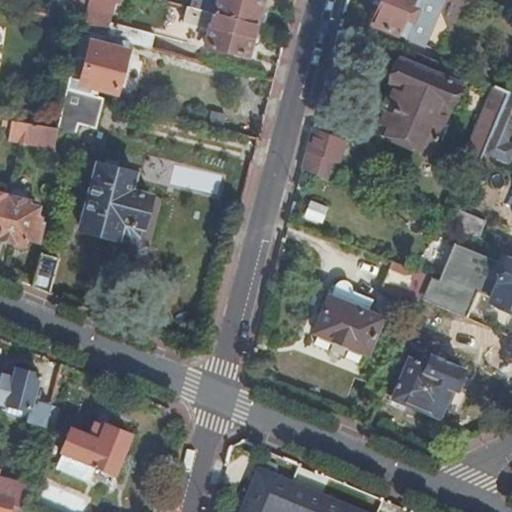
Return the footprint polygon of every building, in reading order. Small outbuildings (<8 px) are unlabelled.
[(72,0),(69,18),(85,21),(89,0),(72,0)] [(89,0),(85,21),(83,31),(129,44),(152,50),(156,36),(111,23),(116,0),(89,0)] [(256,25),(258,26),(265,0),(194,0),(192,9),(256,25)] [(383,0),(373,26),(425,48),(443,4),(437,2),(437,0),(383,0)] [(256,25),(192,9),(187,7),(184,22),(211,30),(207,46),(248,56),(256,25)] [(69,89),(94,96),(96,86),(118,92),(128,54),(126,54),(129,44),(83,31),(69,89)] [(431,154),(450,109),(460,88),(400,62),(391,84),(396,86),(377,131),(431,154)] [(60,130),(75,133),(78,123),(97,128),(105,99),(94,96),(69,89),(60,130)] [(483,157),(504,107),(509,95),(495,89),(467,158),(480,164),(483,157)] [(491,160),(508,167),(511,158),(511,148),(507,146),(511,132),(511,110),(504,107),(483,157),(491,160)] [(24,125),(5,122),(1,141),(8,142),(20,144),(24,125)] [(24,125),(20,144),(37,147),(37,146),(44,148),(49,129),(24,125)] [(314,132),(303,172),(331,183),(338,166),(340,167),(346,145),(314,132)] [(487,171),(491,160),(483,157),(480,164),(479,167),(487,171)] [(132,191),(136,175),(99,164),(81,229),(132,243),(140,237),(142,228),(144,228),(152,197),(132,191)] [(0,230),(8,199),(0,196),(0,230)] [(8,199),(0,230),(0,238),(24,245),(26,238),(38,241),(42,225),(40,224),(40,221),(34,219),(36,209),(27,207),(27,204),(8,199)] [(453,230),(480,241),(486,224),(460,213),(453,230)] [(423,302),(467,321),(478,295),(492,301),(491,304),(511,312),(511,261),(510,260),(506,268),(461,250),(445,288),(431,283),(423,302)] [(43,255),(33,288),(50,295),(61,260),(43,255)] [(432,279),(394,264),(383,293),(421,308),(423,302),(431,283),(432,279)] [(315,335),(319,337),(363,355),(367,357),(382,322),(368,316),(373,303),(352,295),(352,290),(351,286),(347,284),(342,283),(338,286),(331,300),(330,300),(315,335)] [(363,355),(319,337),(315,348),(359,366),(363,355)] [(404,347),(386,392),(396,396),(394,401),(439,419),(441,415),(451,391),(456,393),(462,378),(463,374),(432,360),(430,363),(421,359),(423,356),(404,347)] [(52,405),(52,403),(41,400),(38,411),(31,409),(39,374),(15,368),(12,379),(1,376),(0,381),(0,402),(30,410),(27,421),(46,427),(52,405)] [(451,391),(441,415),(457,421),(467,397),(474,400),(480,386),(462,378),(456,393),(451,391)] [(61,408),(52,405),(46,427),(55,431),(61,408)] [(91,438),(72,430),(63,452),(64,452),(57,469),(87,482),(95,464),(115,473),(130,436),(108,426),(108,428),(97,423),(91,438)] [(242,511),(355,511),(259,472),(242,511)] [(24,509),(30,486),(0,478),(0,511),(9,511),(10,508),(24,511),(24,509)]
